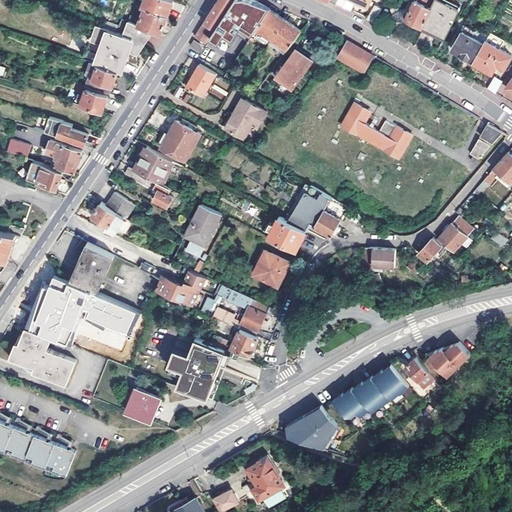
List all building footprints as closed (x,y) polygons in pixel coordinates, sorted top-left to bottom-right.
[(174,0),(145,0),(143,6),(145,7),(168,16),(174,0)] [(218,27),(234,0),(219,0),(211,12),(196,36),(207,44),(213,35),(218,27)] [(242,28),(253,35),(258,27),(270,9),(265,6),(259,2),(254,0),(234,0),(218,27),(225,32),(229,26),(239,32),(242,28)] [(339,0),(337,4),(352,10),(356,0),(370,6),(372,0),(339,0)] [(415,0),(417,1),(406,19),(422,27),(437,0),(415,0)] [(445,39),(462,10),(442,0),(437,0),(422,27),(445,39)] [(378,6),(369,19),(375,23),(383,9),(378,6)] [(153,29),(161,32),(168,16),(145,7),(138,23),(153,29)] [(273,38),(286,20),(270,9),(258,27),(273,38)] [(129,20),(123,35),(116,32),(99,26),(94,40),(103,44),(97,64),(98,65),(119,72),(121,72),(130,48),(140,51),(153,29),(138,23),(129,20)] [(273,38),(289,48),(302,31),(286,20),(273,38)] [(225,32),(218,27),(213,35),(230,46),(239,32),(229,26),(225,32)] [(469,62),(473,65),(475,62),(485,44),(463,32),(453,50),(470,59),(469,62)] [(492,32),(485,44),(475,62),(493,72),(498,64),(505,68),(511,55),(511,54),(501,48),(506,40),(492,32)] [(190,45),(202,52),(206,46),(194,39),(190,45)] [(364,73),(374,57),(348,42),(339,58),(364,73)] [(297,49),(277,76),(294,88),(314,60),(297,49)] [(201,63),(200,63),(192,77),(194,78),(189,87),(203,96),(217,72),(201,63)] [(86,86),(108,94),(111,87),(113,87),(119,72),(98,65),(93,81),(88,79),(86,86)] [(58,66),(56,73),(77,79),(79,73),(58,66)] [(496,77),(489,89),(496,93),(503,81),(496,77)] [(223,100),(228,92),(214,84),(209,92),(223,100)] [(87,89),(81,104),(103,111),(107,101),(108,102),(110,102),(111,98),(108,97),(108,96),(87,89)] [(232,117),(225,128),(244,139),(254,124),(259,127),(268,112),(244,98),(239,108),(241,109),(235,119),(232,117)] [(357,103),(344,125),(400,157),(413,135),(387,120),(380,132),(365,122),(371,111),(357,103)] [(46,133),(68,140),(68,139),(85,145),(89,135),(71,129),(72,125),(51,118),(46,133)] [(178,119),(162,146),(186,160),(202,132),(178,119)] [(503,132),(489,124),(482,136),(494,143),(503,132)] [(11,138),(7,151),(28,158),(32,145),(11,138)] [(59,160),(57,166),(65,169),(75,173),(83,151),(50,139),(46,152),(57,156),(56,159),(59,160)] [(492,145),(480,139),(472,153),(476,156),(474,160),(477,162),(480,158),(481,158),(492,145)] [(148,146),(136,169),(162,182),(174,159),(148,146)] [(511,154),(508,151),(483,180),(489,185),(499,173),(511,183),(511,181),(511,154)] [(64,171),(34,161),(28,179),(38,182),(38,183),(37,185),(47,188),(48,185),(58,189),(64,171)] [(136,169),(130,166),(126,174),(155,188),(152,192),(157,194),(155,199),(169,207),(175,197),(169,194),(173,188),(162,182),(136,169)] [(300,179),(280,215),(291,220),(303,199),(299,197),(303,189),(308,191),(311,185),(300,179)] [(481,195),(489,185),(483,181),(475,190),(481,195)] [(303,199),(291,220),(308,230),(311,224),(316,226),(332,197),(311,185),(308,191),(303,189),(299,197),(303,199)] [(117,192),(108,207),(117,213),(119,213),(127,218),(134,207),(136,204),(117,192)] [(332,197),(316,226),(333,235),(338,227),(349,208),(332,197)] [(117,213),(108,207),(102,202),(93,216),(117,232),(127,218),(119,213),(117,213)] [(223,213),(202,203),(186,235),(206,245),(223,213)] [(291,220),(280,215),(270,237),(297,250),(303,240),(308,230),(291,220)] [(473,229),(458,216),(447,229),(446,228),(445,227),(442,230),(444,232),(438,239),(453,252),(473,229)] [(16,232),(0,227),(0,256),(9,259),(13,243),(16,232)] [(496,231),(491,238),(503,247),(508,240),(496,231)] [(432,239),(418,255),(426,262),(441,246),(432,239)] [(116,254),(89,241),(71,281),(78,284),(90,288),(100,292),(116,254)] [(376,265),(374,248),(367,248),(367,249),(365,249),(366,265),(376,265)] [(395,248),(374,248),(376,265),(396,265),(395,248)] [(267,250),(255,273),(279,285),(291,262),(267,250)] [(414,260),(407,268),(415,275),(424,265),(415,258),(414,260)] [(145,260),(142,266),(154,272),(157,266),(145,260)] [(207,276),(191,268),(186,280),(202,287),(207,276)] [(157,288),(194,305),(200,291),(184,284),(168,276),(164,274),(157,288)] [(78,284),(71,281),(57,275),(55,280),(52,287),(46,284),(43,291),(41,290),(26,326),(53,337),(69,343),(82,311),(87,313),(84,320),(131,339),(143,310),(78,284)] [(461,278),(462,285),(471,285),(472,284),(471,280),(468,280),(467,277),(461,278)] [(186,280),(184,284),(200,291),(202,287),(186,280)] [(233,316),(230,322),(257,335),(271,305),(225,284),(221,294),(249,308),(243,321),(233,316)] [(230,322),(220,317),(216,326),(233,334),(235,330),(239,333),(233,347),(251,356),(252,355),(254,356),(263,338),(257,335),(230,322)] [(53,337),(26,326),(20,344),(17,342),(10,359),(29,367),(29,368),(33,370),(32,372),(67,386),(77,360),(49,349),(53,337)] [(215,343),(197,335),(192,347),(190,346),(178,341),(169,364),(184,369),(177,386),(201,395),(213,400),(226,368),(221,366),(225,357),(230,359),(233,351),(226,348),(215,343)] [(218,335),(215,343),(226,348),(230,341),(218,335)] [(436,351),(430,357),(448,376),(472,353),(470,352),(462,343),(460,341),(454,346),(453,345),(449,348),(447,350),(443,347),(435,350),(436,351)] [(460,341),(443,347),(447,350),(449,348),(453,345),(454,346),(460,341)] [(432,369),(419,356),(417,357),(408,366),(420,380),(426,386),(437,376),(432,369)] [(230,359),(225,357),(221,366),(226,368),(227,367),(230,359)] [(387,369),(385,370),(402,391),(403,392),(412,384),(393,364),(387,369)] [(385,370),(384,369),(377,375),(375,376),(393,397),(394,398),(402,391),(385,370)] [(375,376),(374,375),(367,381),(365,382),(383,404),(384,405),(393,397),(375,376)] [(365,382),(364,381),(357,387),(355,388),(372,407),(375,411),(383,404),(365,382)] [(355,388),(354,386),(347,392),(345,394),(360,411),(363,415),(372,407),(355,388)] [(138,387),(128,410),(150,419),(160,396),(138,387)] [(345,394),(344,392),(337,398),(335,399),(348,415),(355,415),(360,411),(345,394)] [(342,422),(322,404),(307,413),(286,424),(288,433),(324,444),(342,422)] [(77,449),(0,418),(0,447),(6,450),(8,446),(14,448),(13,452),(26,458),(28,454),(34,457),(33,461),(47,467),(49,462),(55,465),(53,469),(67,475),(77,449)] [(346,426),(342,422),(324,444),(329,446),(346,426)] [(268,456),(249,467),(254,477),(242,485),(252,503),(284,484),(268,456)] [(227,480),(219,485),(226,497),(234,492),(227,480)] [(206,511),(197,496),(173,510),(174,511),(206,511)]
